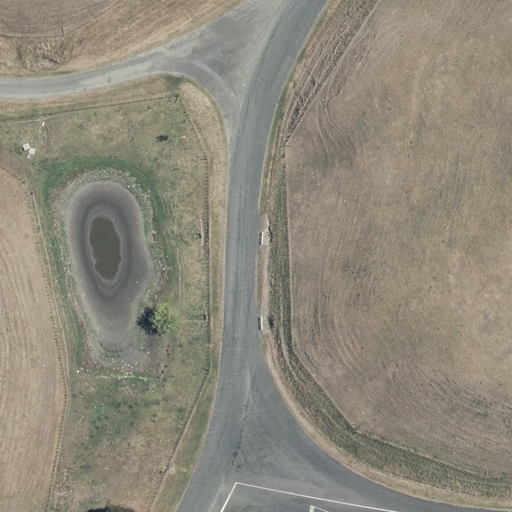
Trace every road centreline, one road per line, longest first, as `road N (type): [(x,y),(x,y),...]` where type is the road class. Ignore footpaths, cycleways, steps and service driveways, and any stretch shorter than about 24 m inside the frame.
road 1 (unclassified): [(193,458),(216,368),(227,130),(240,67),(274,0)]
road 2 (unclassified): [(193,458),(350,496),(511,509)]
